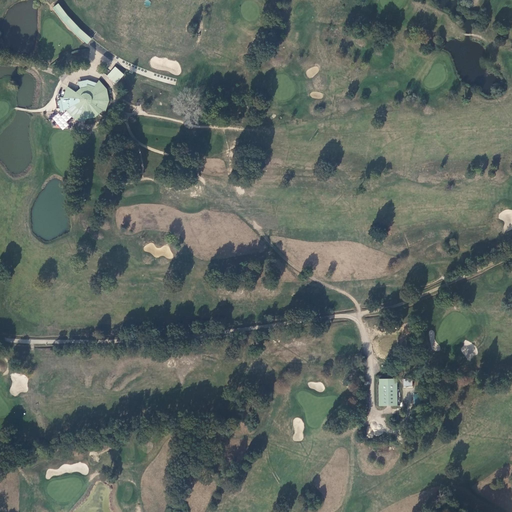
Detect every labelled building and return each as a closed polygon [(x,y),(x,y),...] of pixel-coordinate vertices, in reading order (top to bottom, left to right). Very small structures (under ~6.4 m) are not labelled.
[(59,4),(56,7),(65,19),(69,16),(59,4)] [(68,22),(76,30),(79,27),(71,18),(68,22)] [(78,32),(89,43),(92,39),(81,29),(78,32)] [(125,74),(116,66),(108,76),(116,83),(125,74)] [(88,78),(88,85),(95,87),(99,81),(88,78)] [(95,87),(88,85),(87,91),(83,92),(79,94),(74,90),(69,88),(65,98),(62,98),(65,111),(67,109),(74,118),(86,122),(86,119),(95,117),(103,111),(105,112),(109,101),(107,90),(100,81),(99,81),(95,87)] [(108,113),(105,112),(103,111),(95,117),(98,122),(108,113)] [(86,125),(86,122),(74,118),(71,123),(85,127),(86,125)] [(403,386),(412,387),(413,379),(403,378),(403,386)] [(398,406),(398,388),(398,379),(391,381),(385,381),(380,379),(380,407),(385,405),(393,405),(398,406)]
